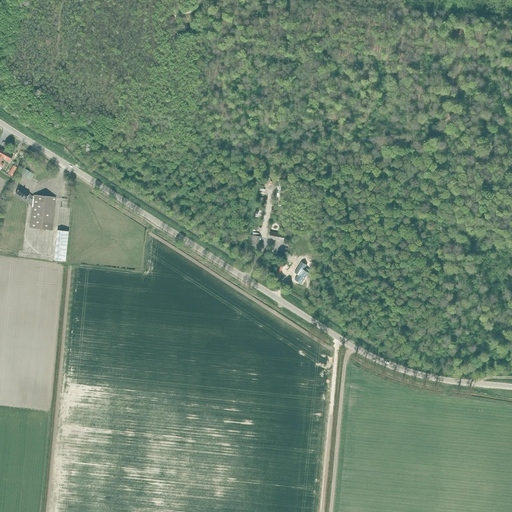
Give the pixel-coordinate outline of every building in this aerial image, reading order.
[(6,152),(3,159),(9,162),(13,156),(6,152)] [(35,175),(28,171),(23,168),(19,174),(25,177),(31,181),(35,175)] [(29,194),(19,187),(15,193),(25,200),(27,197),(30,199),(33,200),(30,228),(52,230),(55,198),(34,195),(33,196),(32,195),(29,194)] [(55,260),(65,261),(68,231),(58,230),(55,260)] [(269,239),(284,241),(285,234),(270,231),(269,239)] [(249,245),(257,247),(259,236),(251,235),(249,245)] [(302,284),(307,276),(309,273),(307,272),(304,270),(307,265),(302,262),(295,273),(298,275),(295,280),(302,284)] [(280,263),(274,270),(277,273),(284,267),(280,263)]
